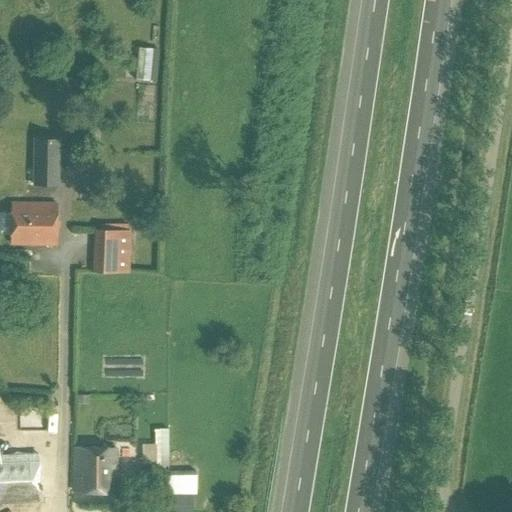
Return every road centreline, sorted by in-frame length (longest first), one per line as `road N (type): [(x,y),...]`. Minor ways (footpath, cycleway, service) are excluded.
road 1 (trunk): [(373,0),(293,511)]
road 2 (trunk): [(357,511),(436,0)]
road 3 (unclassified): [(448,511),(444,477),(511,23)]
